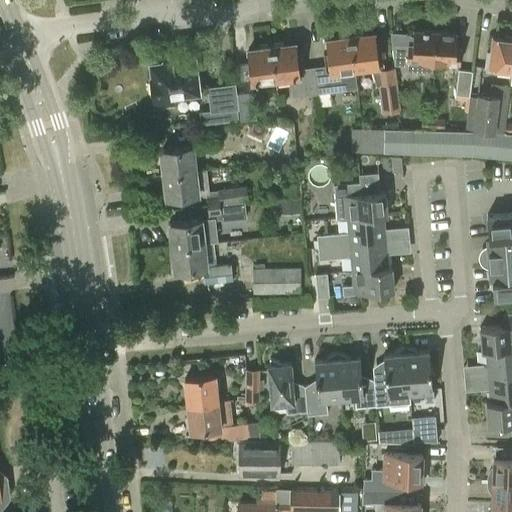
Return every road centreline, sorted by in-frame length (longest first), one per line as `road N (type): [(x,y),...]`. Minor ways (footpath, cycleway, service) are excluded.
road 1 (residential): [(87,344),(447,314)]
road 2 (tertiary): [(87,344),(70,219),(47,126),(14,44)]
road 3 (residential): [(14,44),(45,29),(252,0)]
road 4 (residential): [(456,511),(447,314)]
road 5 (tertiary): [(108,511),(87,344)]
road 6 (residential): [(436,170),(423,170),(416,186),(427,287),(447,314)]
road 7 (residential): [(447,314),(457,287),(447,179),(436,170)]
